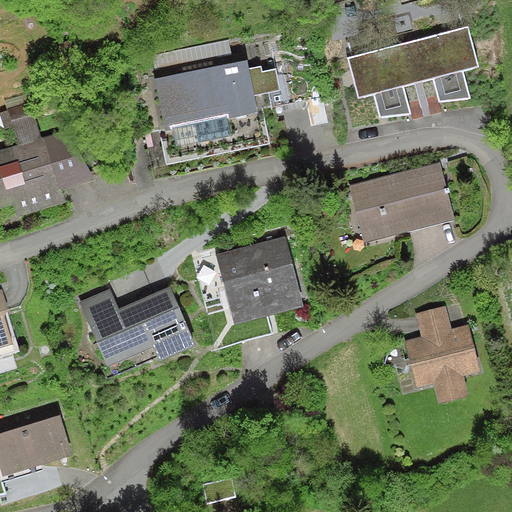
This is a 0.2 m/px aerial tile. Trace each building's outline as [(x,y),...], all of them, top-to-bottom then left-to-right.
[(440,113),(439,111),(437,104),(468,100),(461,73),(477,69),(466,27),(406,43),(416,84),(420,83),(421,83),(431,81),(435,96),(424,99),(428,116),(440,113)] [(411,121),(422,118),(417,101),(406,103),(402,88),(413,85),(416,84),(406,43),(345,59),(356,100),(371,96),(377,119),(409,116),(410,119),(411,121)] [(259,67),(245,70),(242,56),(153,73),(157,90),(140,93),(148,133),(157,131),(161,151),(264,130),(260,110),(269,108),(267,94),(278,92),(274,70),(260,73),(259,67)] [(9,110),(19,144),(38,138),(28,105),(9,110)] [(19,149),(0,154),(0,203),(12,200),(16,213),(61,199),(57,186),(88,177),(64,135),(19,149)] [(389,179),(349,189),(362,240),(405,229),(406,232),(451,221),(444,194),(447,193),(446,189),(444,190),(438,168),(389,181),(389,179)] [(282,239),(216,257),(238,344),(243,342),(271,334),(263,306),(297,297),(282,239)] [(117,317),(107,293),(79,305),(103,359),(136,344),(145,364),(157,359),(157,361),(192,346),(170,294),(145,305),(117,317)] [(0,356),(11,353),(0,318),(0,356)] [(424,340),(406,344),(416,385),(434,381),(439,401),(463,395),(458,375),(475,370),(465,329),(447,333),(442,341),(431,343),(424,340)] [(280,403),(268,410),(273,420),(285,412),(280,403)] [(65,452),(52,409),(0,424),(0,461),(3,471),(39,460),(65,452)] [(229,479),(201,486),(205,504),(233,497),(229,479)]
